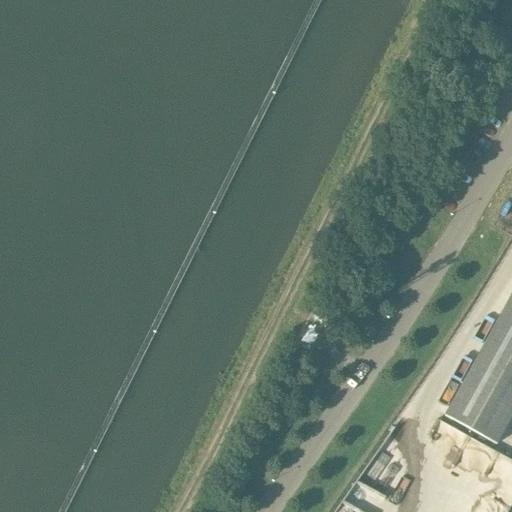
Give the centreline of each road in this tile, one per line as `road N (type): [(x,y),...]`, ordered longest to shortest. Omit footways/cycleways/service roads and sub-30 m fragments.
road 1 (unclassified): [(258,511),(394,320),(511,131)]
road 2 (unknown): [(511,250),(425,388),(417,412),(420,511)]
